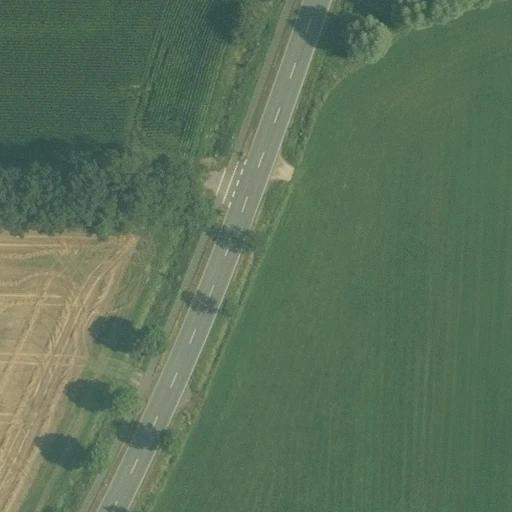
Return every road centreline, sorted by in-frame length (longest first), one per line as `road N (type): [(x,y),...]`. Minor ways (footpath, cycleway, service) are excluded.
road 1 (tertiary): [(111,511),(251,184)]
road 2 (unclassified): [(0,175),(251,184)]
road 3 (tertiary): [(251,184),(317,0)]
